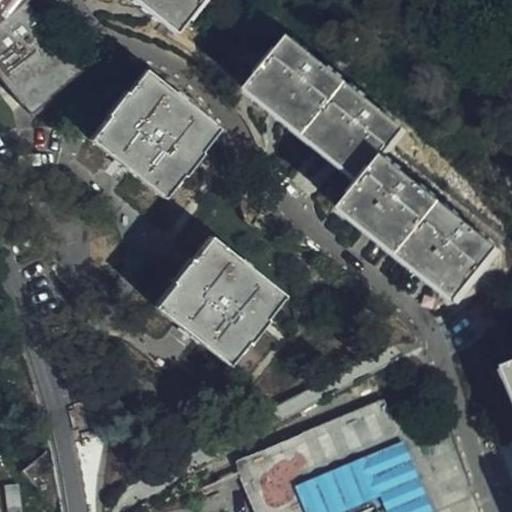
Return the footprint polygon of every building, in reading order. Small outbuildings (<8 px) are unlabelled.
[(30,7),(35,0),(0,0),(0,81),(26,117),(80,72),(30,7)] [(132,0),(172,33),(198,0),(132,0)] [(404,132),(290,39),(247,92),(361,185),(340,211),(457,305),(500,252),(384,157),(404,132)] [(198,154),(218,129),(145,70),(126,93),(123,91),(104,115),(107,117),(88,140),(162,199),(181,176),(182,177),(200,155),(198,154)] [(265,319),(283,296),(211,237),(192,260),(190,259),(171,281),(173,283),(155,307),(227,366),(246,343),(249,344),(267,322),(265,319)] [(464,511),(436,445),(404,458),(401,444),(383,406),(234,466),(253,511),(366,511),(373,509),(374,511),(464,511)] [(20,511),(18,484),(5,485),(7,511),(20,511)]
